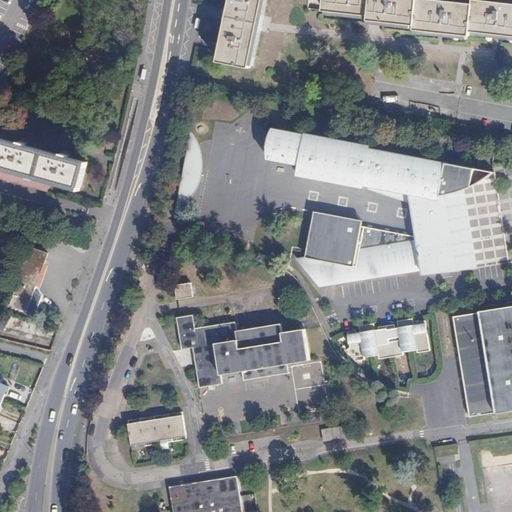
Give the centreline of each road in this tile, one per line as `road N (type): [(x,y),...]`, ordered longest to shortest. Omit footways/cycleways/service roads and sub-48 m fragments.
road 1 (primary): [(57,511),(74,394),(157,134),(181,0)]
road 2 (primary): [(163,0),(137,133),(64,366)]
road 3 (unknown): [(511,282),(353,303)]
road 4 (residential): [(52,362),(0,501)]
road 5 (primary): [(64,366),(33,510)]
